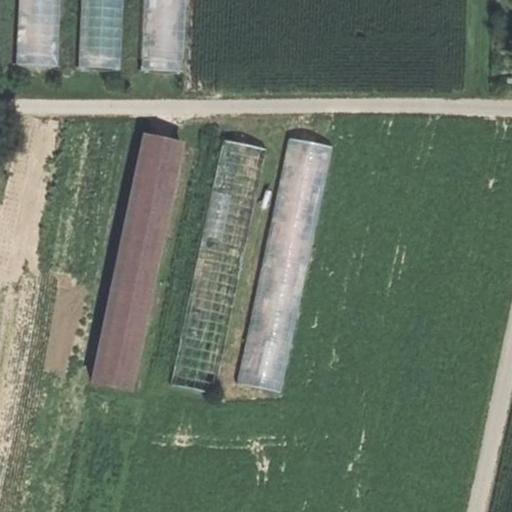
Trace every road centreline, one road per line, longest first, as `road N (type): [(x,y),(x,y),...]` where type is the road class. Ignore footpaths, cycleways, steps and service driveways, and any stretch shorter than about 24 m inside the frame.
road 1 (track): [(0,109),(511,108)]
road 2 (track): [(511,344),(476,511)]
